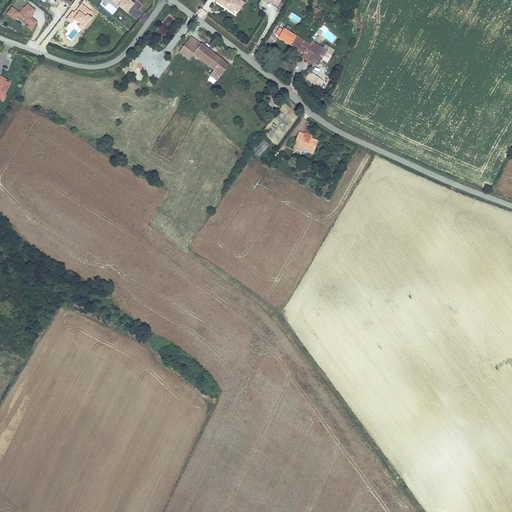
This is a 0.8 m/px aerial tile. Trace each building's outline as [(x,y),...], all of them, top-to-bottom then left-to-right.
[(125,6),(118,0),(105,0),(107,2),(106,3),(118,14),(125,6)] [(231,0),(215,0),(214,2),(230,14),(232,11),(237,4),(231,0)] [(242,4),(239,2),(237,4),(232,11),(235,14),(242,4)] [(25,26),(31,30),(37,21),(31,17),(36,10),(26,3),(20,12),(11,6),(6,14),(24,27),(25,26)] [(196,15),(204,20),(208,13),(200,8),(196,15)] [(321,10),(316,8),(312,15),(316,17),(321,10)] [(283,31),(279,29),(275,34),(279,37),(304,54),(314,61),(319,64),(327,52),(312,42),(308,46),(284,29),(283,31)] [(195,40),(184,54),(189,58),(193,53),(220,74),(228,65),(195,40)] [(312,65),(314,61),(304,54),(302,58),(312,65)] [(304,79),(320,88),(324,80),(309,71),(304,79)] [(0,97),(3,100),(6,96),(3,94),(10,82),(6,80),(7,79),(0,75),(0,74),(0,97)] [(311,135),(305,134),(305,135),(300,133),(294,146),(304,150),(301,153),(303,155),(309,155),(311,152),(312,152),(316,141),(311,140),(312,137),(311,135)]
